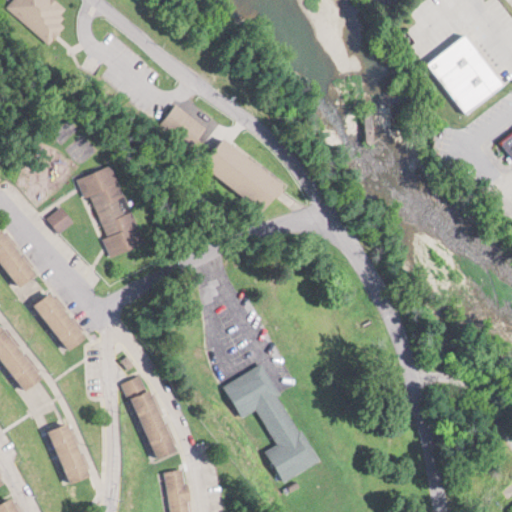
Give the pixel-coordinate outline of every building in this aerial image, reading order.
[(9,0),(5,5),(46,45),(66,25),(59,18),(68,9),(58,0),(9,0)] [(188,146),(201,116),(173,104),(160,133),(188,146)] [(511,131),(501,142),(511,154),(511,131)] [(289,183),(226,135),(204,165),(267,212),(289,183)] [(119,163),(84,174),(110,256),(145,245),(119,163)] [(61,230),(74,219),(63,205),(49,216),(61,230)] [(0,259),(0,229),(2,228),(38,275),(21,288),(0,259)] [(36,303),(53,290),(89,333),(72,347),(36,303)] [(0,351),(0,328),(5,324),(45,376),(29,389),(0,351)] [(223,383),(239,415),(256,406),(276,445),(266,450),(283,481),(319,462),(266,361),(223,383)] [(135,396),(155,388),(181,449),(161,457),(135,396)] [(52,430),(73,421),(93,471),(73,479),(52,430)] [(170,511),(164,471),(185,468),(191,511),(170,511)] [(0,469),(0,487),(8,483),(0,469)] [(0,511),(0,506),(13,498),(21,511),(0,511)]
